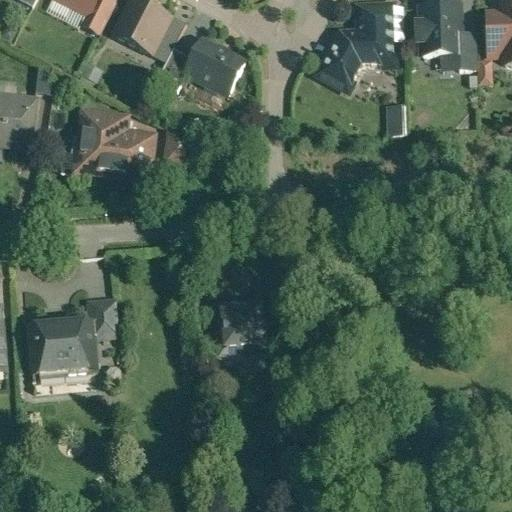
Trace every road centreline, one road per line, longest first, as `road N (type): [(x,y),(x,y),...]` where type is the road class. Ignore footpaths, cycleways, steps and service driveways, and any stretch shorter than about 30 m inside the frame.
road 1 (residential): [(0,235),(92,237),(278,214)]
road 2 (residential): [(278,214),(511,193)]
road 3 (residential): [(285,35),(278,214)]
